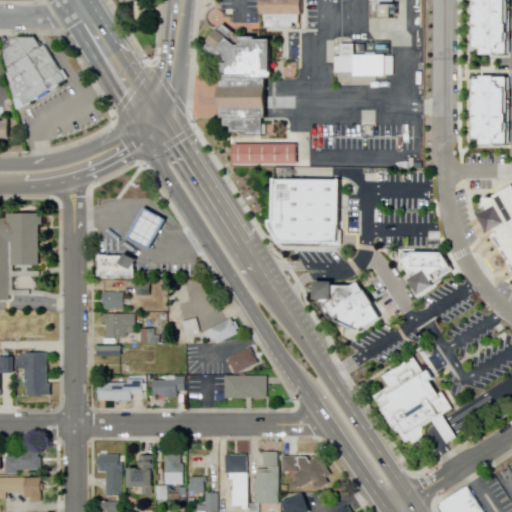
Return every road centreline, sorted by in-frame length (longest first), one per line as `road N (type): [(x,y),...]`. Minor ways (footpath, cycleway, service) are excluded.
road 1 (primary): [(399,502),(389,469),(177,137),(151,118)]
road 2 (primary): [(151,118),(158,149),(372,478),(399,502)]
road 3 (residential): [(337,424),(0,426)]
road 4 (residential): [(78,511),(69,176)]
road 5 (residential): [(447,0),(451,241),(511,310)]
road 6 (primary): [(0,183),(85,171),(129,148),(151,118)]
road 7 (primary): [(151,118),(71,156),(0,164)]
road 8 (secondary): [(151,118),(75,0)]
road 9 (residential): [(399,502),(511,437)]
road 10 (tertiary): [(151,118),(167,89),(178,0)]
